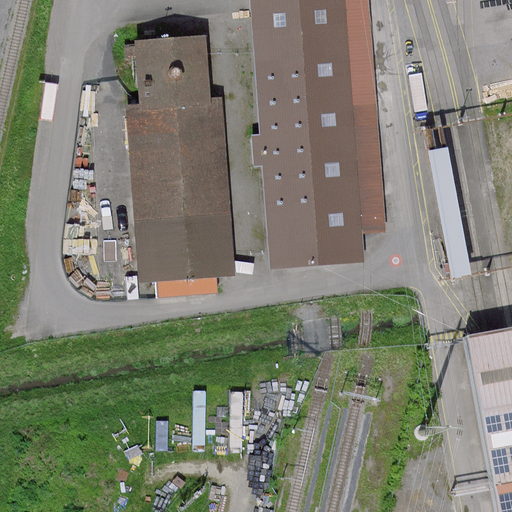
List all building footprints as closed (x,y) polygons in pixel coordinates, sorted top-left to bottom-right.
[(253,0),(275,268),(360,261),(358,233),(366,232),(387,231),(369,0),(253,0)] [(128,103),(141,281),(157,279),(217,275),(236,274),(223,96),(213,96),(208,34),(137,39),(142,102),(128,103)] [(433,145),(416,148),(433,276),(450,274),(433,145)] [(217,275),(157,279),(159,297),(219,292),(217,275)] [(511,511),(511,325),(468,333),(499,511),(511,511)]
